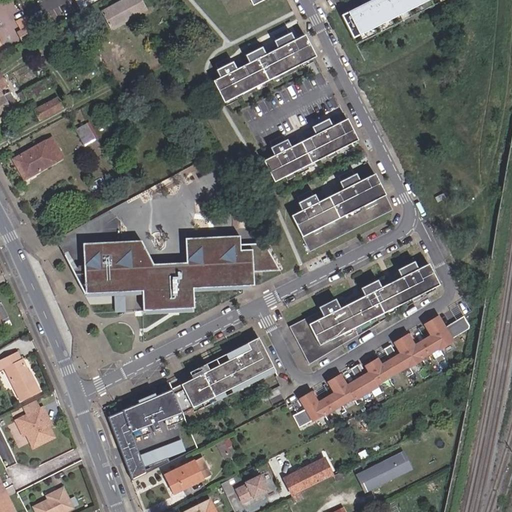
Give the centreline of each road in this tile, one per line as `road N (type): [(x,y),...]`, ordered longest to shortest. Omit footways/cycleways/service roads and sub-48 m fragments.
road 1 (residential): [(408,220),(417,222),(450,285),(446,299),(314,378),(295,375),(258,303)]
road 2 (residential): [(304,0),(410,208),(408,220)]
road 3 (residential): [(258,303),(76,393)]
road 4 (residential): [(0,218),(76,393)]
road 5 (residential): [(408,220),(393,236),(258,303)]
road 6 (unknown): [(0,151),(149,68)]
road 7 (residential): [(76,393),(118,511)]
